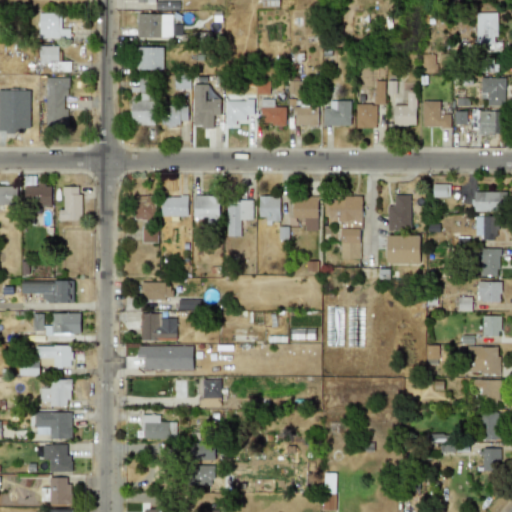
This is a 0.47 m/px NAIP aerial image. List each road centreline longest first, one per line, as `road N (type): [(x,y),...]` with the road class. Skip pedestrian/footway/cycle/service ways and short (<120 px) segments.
road 1 (residential): [(100,511),(103,0)]
road 2 (residential): [(0,161),(511,161)]
